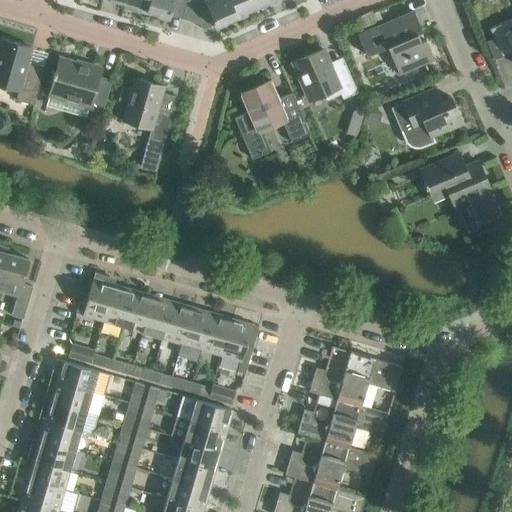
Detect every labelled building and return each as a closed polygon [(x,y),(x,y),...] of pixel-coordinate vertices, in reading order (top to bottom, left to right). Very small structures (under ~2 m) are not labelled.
[(147,12),(150,0),(126,0),(125,4),(138,7),(137,9),(147,12)] [(182,18),(187,0),(150,0),(147,12),(148,10),(159,13),(159,15),(169,18),(172,9),(183,12),(181,18),(182,18)] [(238,18),(230,0),(187,0),(182,18),(200,23),(213,18),(217,27),(227,23),(226,21),(237,16),(238,18)] [(259,7),(255,0),(230,0),(238,18),(248,14),(247,12),(259,7)] [(399,74),(435,59),(426,38),(421,40),(418,33),(423,31),(414,10),(358,34),(367,55),(388,46),(391,53),(399,74)] [(511,21),(511,19),(490,28),(502,56),(511,51),(511,21)] [(34,105),(44,68),(45,66),(44,66),(43,68),(28,64),(33,48),(2,39),(0,46),(0,84),(19,90),(16,100),(34,105)] [(331,65),(324,49),(294,62),(310,100),(323,94),(324,98),(328,99),(341,94),(343,99),(358,92),(345,62),(335,67),(331,65)] [(52,76),(55,77),(50,93),(89,105),(86,116),(100,120),(112,79),(99,76),(101,67),(88,64),(87,67),(61,59),(61,58),(60,57),(56,72),(54,71),(52,76)] [(151,128),(149,137),(140,169),(156,174),(173,114),(158,110),(165,86),(157,84),(157,83),(135,77),(131,88),(127,103),(122,120),(151,128)] [(240,94),(248,112),(234,117),(252,158),(271,150),(262,128),(282,119),(291,142),(310,133),(293,92),(279,98),(272,80),(240,94)] [(123,86),(119,100),(127,103),(131,88),(123,86)] [(436,88),(403,102),(391,107),(407,143),(409,147),(414,150),(420,150),(426,149),(435,145),(431,136),(462,122),(451,96),(441,101),(436,88)] [(357,107),(352,121),(361,124),(366,110),(357,107)] [(455,206),(466,202),(479,229),(503,218),(479,163),(466,169),(460,153),(421,170),(427,183),(424,184),(426,188),(428,187),(433,197),(448,191),(455,206)] [(0,280),(8,253),(9,248),(0,244),(0,280)] [(22,283),(29,259),(8,253),(0,280),(0,290),(17,295),(11,315),(23,318),(33,286),(22,283)] [(103,320),(114,283),(108,282),(110,276),(95,272),(86,303),(80,301),(76,313),(103,320)] [(123,326),(133,289),(114,283),(103,320),(123,326)] [(142,332),(153,295),(133,289),(123,326),(142,332)] [(162,338),(173,301),(153,295),(142,332),(162,338)] [(182,343),(193,306),(173,301),(162,338),(182,343)] [(198,361),(202,349),(213,312),(193,306),(182,343),(193,347),(189,358),(198,361)] [(222,355),(232,318),(213,312),(202,349),(222,355)] [(245,373),(258,328),(251,326),(252,324),(232,318),(222,355),(240,360),(237,370),(245,373)] [(95,350),(72,343),(68,356),(91,362),(94,354),(95,350)] [(351,351),(343,379),(337,383),(328,381),(326,374),(315,371),(311,386),(314,392),(337,398),(361,406),(361,405),(368,383),(395,391),(403,366),(351,351)] [(111,368),(113,359),(94,354),(91,362),(101,365),(111,368)] [(131,374),(133,365),(113,359),(111,368),(131,374)] [(93,391),(99,371),(62,360),(60,367),(54,365),(50,378),(93,391)] [(150,379),(153,371),(133,365),(131,374),(150,379)] [(163,374),(153,371),(150,379),(160,382),(163,374)] [(93,391),(50,378),(46,393),(52,394),(50,400),(87,410),(93,391)] [(189,391),(192,382),(181,379),(179,388),(189,391)] [(136,382),(130,402),(138,405),(144,384),(136,382)] [(209,396),(211,388),(192,382),(189,391),(209,396)] [(212,384),(211,388),(209,396),(232,403),(235,391),(212,384)] [(167,395),(168,391),(151,386),(147,396),(144,406),(153,409),(156,399),(165,401),(167,395)] [(356,425),(383,433),(389,413),(361,405),(361,406),(337,398),(330,421),(325,424),(316,422),(313,416),(303,413),(299,428),(302,434),(325,440),(349,447),(349,446),(356,425)] [(233,410),(230,409),(196,399),(190,419),(227,430),(233,410)] [(87,410),(50,400),(48,406),(43,404),(39,418),(45,420),(45,419),(82,430),(87,410)] [(130,402),(124,422),(133,424),(138,405),(130,402)] [(147,428),(153,409),(144,406),(139,426),(147,428)] [(45,419),(45,420),(39,439),(76,450),(80,451),(83,450),(86,447),(87,443),(86,440),(83,437),(80,436),(82,430),(45,419)] [(221,450),(227,430),(190,419),(184,439),(221,450)] [(127,444),(133,424),(124,422),(119,441),(127,444)] [(142,448),(147,428),(139,426),(133,446),(142,448)] [(76,450),(39,439),(37,445),(31,444),(27,457),(33,459),(70,470),(76,450)] [(215,469),(221,450),(184,439),(178,459),(215,469)] [(344,466),(371,474),(377,455),(349,446),(349,447),(325,440),(318,462),(313,466),(304,463),(301,457),(291,454),(286,469),(290,475),(313,482),(313,481),(337,488),(344,466)] [(121,463),(127,444),(119,441),(113,461),(121,463)] [(136,468),(142,448),(133,446),(127,465),(136,468)] [(70,470),(33,459),(27,479),(64,490),(70,470)] [(210,489),(215,469),(178,459),(173,478),(210,489)] [(116,483),(121,463),(113,461),(107,480),(116,483)] [(133,477),(124,474),(122,485),(130,487),(133,477)] [(204,508),(210,489),(173,478),(167,498),(204,508)] [(64,490),(27,479),(22,499),(59,509),(64,490)] [(113,493),(116,483),(107,480),(104,491),(113,493)] [(330,511),(332,508),(346,511),(360,511),(365,496),(337,488),(313,481),(313,482),(306,504),(301,507),(292,505),(289,499),(279,496),(274,511),(275,511),(330,511)] [(124,507),(130,487),(122,485),(116,504),(124,507)] [(203,511),(204,508),(167,498),(162,511),(203,511)] [(57,511),(59,509),(22,499),(17,511),(57,511)]
